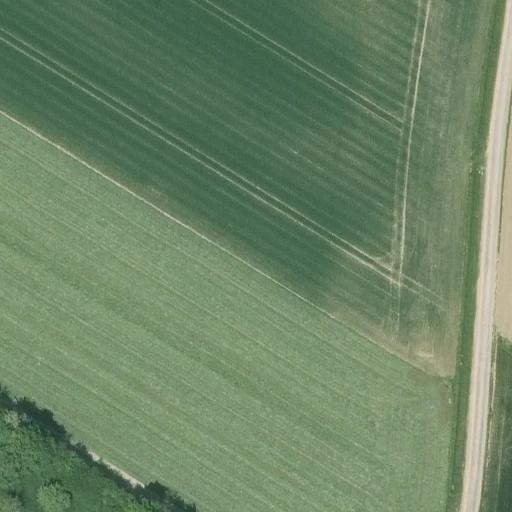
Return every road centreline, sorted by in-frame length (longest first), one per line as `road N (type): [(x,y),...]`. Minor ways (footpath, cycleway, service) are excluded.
road 1 (unclassified): [(470,511),(511,33)]
road 2 (track): [(167,511),(0,405)]
